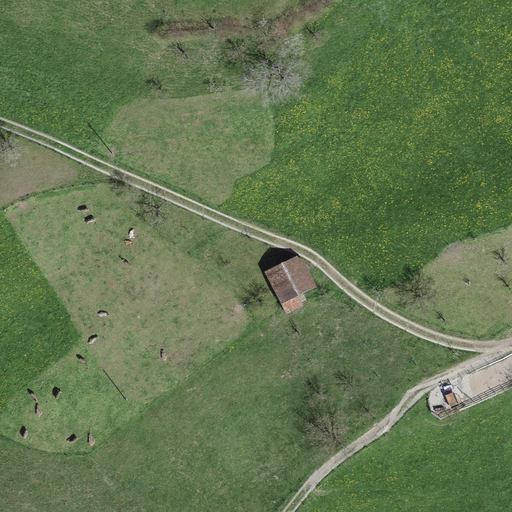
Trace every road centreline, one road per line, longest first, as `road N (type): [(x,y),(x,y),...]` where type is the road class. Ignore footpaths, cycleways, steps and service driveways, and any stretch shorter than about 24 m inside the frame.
road 1 (track): [(511,340),(484,350),(416,335),(309,259),(0,123)]
road 2 (track): [(284,511),(332,460),(389,427),(409,385),(484,350)]
